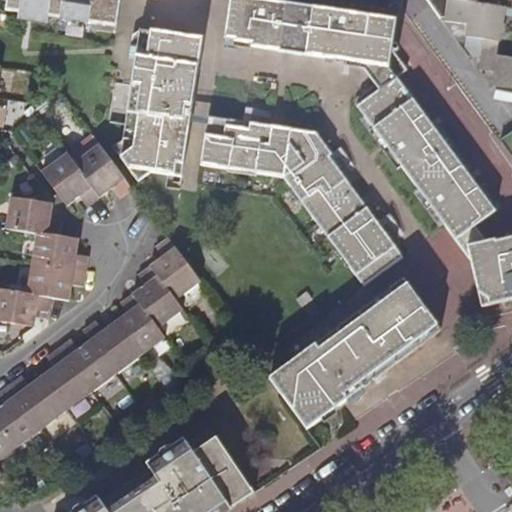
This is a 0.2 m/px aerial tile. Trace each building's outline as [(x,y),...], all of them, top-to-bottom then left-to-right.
[(47,25),(79,22),(89,23),(100,25),(116,26),(119,0),(0,0),(5,3),(8,5),(7,11),(20,13),(20,20),(47,25)] [(152,0),(147,41),(140,41),(139,48),(135,48),(134,56),(138,56),(125,141),(116,149),(139,182),(152,173),(181,178),(202,41),(200,41),(206,0),(152,0)] [(503,304),(511,301),(511,238),(487,244),(476,228),(501,209),(482,184),(477,188),(464,170),(469,167),(439,125),(433,129),(414,102),(417,99),(409,89),(406,92),(397,80),(408,71),(391,49),(395,24),(238,0),(231,0),(226,44),(362,65),(381,91),(359,108),(420,191),(471,260),(489,284),(503,304)] [(238,0),(395,24),(395,23),(243,0),(238,0)] [(507,10),(484,6),(450,1),(446,23),(469,27),(467,39),(486,42),(500,44),(502,44),(507,10)] [(100,31),(100,25),(89,23),(88,29),(100,31)] [(486,42),(467,39),(466,48),(472,55),(483,55),(486,42)] [(486,42),(483,55),(481,70),(496,73),(498,57),(500,44),(486,42)] [(496,73),(494,86),(507,88),(511,61),(511,59),(498,57),(496,73)] [(36,103),(43,112),(50,108),(42,98),(36,103)] [(286,179),(364,287),(402,259),(382,230),(395,220),(391,215),(377,225),(333,164),(345,155),(340,149),(328,158),(311,135),(251,126),(253,112),(245,110),(242,125),(209,120),(203,166),(286,179)] [(24,126),(14,134),(22,145),(33,138),(24,126)] [(75,163),(101,199),(111,192),(114,190),(120,198),(126,194),(131,190),(98,147),(75,163)] [(43,172),(69,207),(78,201),(81,198),(89,208),(95,203),(101,199),(75,163),(68,153),(43,172)] [(16,155),(3,166),(8,173),(22,163),(16,155)] [(54,205),(11,199),(9,209),(4,209),(0,230),(5,231),(19,233),(62,239),(63,231),(64,223),(52,221),(52,217),(54,205)] [(79,242),(62,239),(19,233),(16,255),(33,258),(31,265),(87,273),(88,265),(89,258),(78,257),(78,252),(79,242)] [(202,284),(169,240),(163,245),(157,249),(164,259),(160,261),(153,268),(178,301),(202,284)] [(503,304),(489,284),(471,260),(483,308),(503,304)] [(86,281),(87,273),(31,265),(26,296),(53,299),(71,302),(73,290),(73,287),(85,289),(86,281)] [(185,312),(178,301),(153,268),(146,272),(139,277),(147,287),(144,289),(135,296),(161,330),(185,312)] [(273,378),(311,428),(348,402),(344,397),(362,384),(366,388),(442,333),(405,282),(273,378)] [(0,323),(27,326),(35,327),(38,316),(38,313),(51,314),(52,306),(53,299),(26,296),(0,292),(0,323)] [(307,293),(297,300),(303,308),(313,301),(307,293)] [(167,339),(161,330),(135,296),(129,301),(122,306),(129,315),(126,317),(118,323),(143,357),(167,339)] [(143,357),(118,323),(109,330),(106,332),(98,323),(92,328),(86,333),(93,342),(118,375),(143,357)] [(203,340),(192,347),(199,358),(210,350),(203,340)] [(118,375),(93,342),(84,349),(81,351),(74,342),(67,346),(61,351),(93,394),(118,375)] [(93,394),(61,351),(55,356),(49,360),(56,370),(53,372),(45,378),(69,412),(93,394)] [(69,412),(45,378),(36,385),(33,387),(26,378),(19,383),(12,388),(44,431),(69,412)] [(369,393),(366,388),(362,384),(344,397),(348,402),(351,406),(369,393)] [(44,431),(12,388),(6,393),(0,396),(0,398),(6,407),(4,409),(0,411),(0,423),(20,449),(44,431)] [(135,408),(124,416),(130,424),(140,416),(135,408)] [(0,463),(20,449),(0,423),(0,463)] [(233,511),(256,497),(216,440),(193,454),(184,441),(175,447),(167,449),(162,453),(159,458),(148,465),(157,479),(108,511),(107,511),(99,499),(89,506),(82,507),(78,509),(75,511),(74,511),(233,511)]
